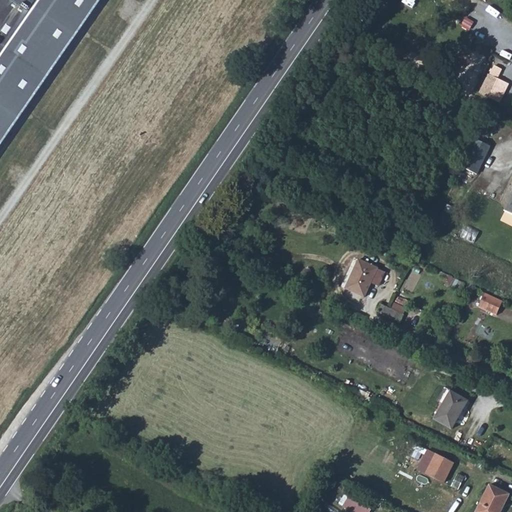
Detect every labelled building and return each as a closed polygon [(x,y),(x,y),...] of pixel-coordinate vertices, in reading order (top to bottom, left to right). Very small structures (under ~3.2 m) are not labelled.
[(0,0),(0,144),(99,0),(0,0)] [(420,86),(389,69),(385,76),(416,94),(420,86)] [(494,72),(486,88),(492,91),(500,75),(494,72)] [(480,140),(466,167),(479,175),(493,147),(480,140)] [(378,269),(362,261),(347,290),(363,298),(378,269)] [(504,304),(486,295),(480,308),(498,317),(504,304)] [(400,318),(378,306),(375,312),(396,324),(400,318)] [(451,397),(435,423),(453,433),(468,407),(451,397)] [(456,464),(445,484),(463,494),(473,474),(456,464)] [(511,511),(511,498),(509,497),(500,511),(511,511)] [(360,511),(363,507),(353,501),(346,511),(347,511),(360,511)]
